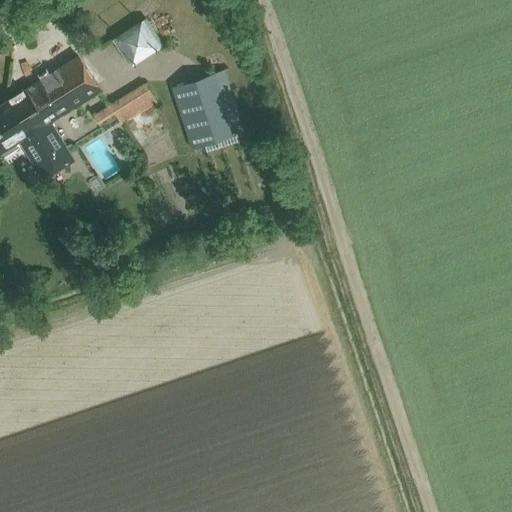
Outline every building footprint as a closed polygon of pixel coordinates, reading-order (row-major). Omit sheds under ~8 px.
[(131,65),(159,48),(142,20),(114,37),(131,65)] [(50,122),(99,91),(78,57),(0,106),(0,153),(19,141),(43,180),(74,161),(50,122)] [(195,148),(236,135),(215,73),(175,86),(195,148)] [(117,120),(154,102),(145,82),(90,108),(97,122),(114,114),(117,120)] [(222,146),(203,150),(210,179),(229,175),(222,146)]
